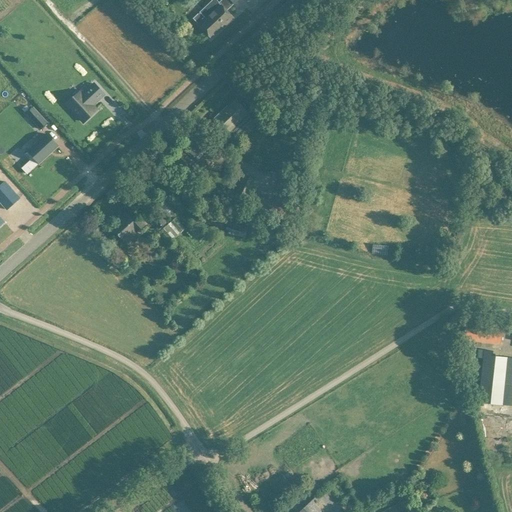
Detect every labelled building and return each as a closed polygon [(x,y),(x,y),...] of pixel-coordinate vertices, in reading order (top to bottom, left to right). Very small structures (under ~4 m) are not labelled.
[(224,26),(225,26),(234,18),(227,11),(238,0),(221,0),(219,3),(216,0),(204,12),(209,17),(206,20),(200,13),(193,19),(199,25),(198,25),(211,38),(224,26)] [(92,16),(75,31),(79,35),(89,27),(97,35),(104,29),(92,16)] [(169,63),(147,40),(136,51),(143,59),(141,60),(148,68),(150,67),(158,74),(169,63)] [(80,92),(67,104),(84,122),(96,111),(91,106),(104,94),(95,84),(82,95),(80,92)] [(257,100),(249,108),(251,111),(257,116),(261,121),(269,113),(257,100)] [(221,113),(215,119),(222,126),(228,133),(234,139),(257,116),(251,111),(248,114),(243,109),(237,101),(223,114),(221,113)] [(26,114),(40,129),(47,123),(33,107),(26,114)] [(325,120),(323,127),(335,131),(337,124),(325,120)] [(31,161),(23,168),(28,174),(37,165),(39,163),(40,164),(59,146),(47,133),(28,151),(29,151),(25,155),(31,161)] [(245,175),(237,193),(246,197),(254,179),(245,175)] [(0,201),(7,209),(20,198),(5,182),(1,185),(0,184),(0,201)] [(256,195),(251,207),(266,214),(271,202),(256,195)] [(112,229),(123,241),(127,245),(134,239),(130,235),(135,230),(137,231),(144,224),(130,209),(121,216),(124,218),(112,229)] [(160,229),(167,223),(155,209),(148,215),(160,229)] [(206,210),(203,219),(208,221),(223,228),(224,224),(226,219),(206,210)] [(183,237),(190,233),(185,222),(178,226),(183,237)] [(455,317),(454,324),(458,325),(456,339),(457,344),(481,347),(481,342),(501,344),(502,329),(467,325),(468,319),(455,317)] [(484,350),(483,360),(479,403),(511,406),(511,358),(492,356),(493,351),(484,350)] [(506,433),(506,423),(497,422),(496,432),(506,433)] [(341,511),(325,493),(319,498),(317,496),(299,511),(341,511)]
